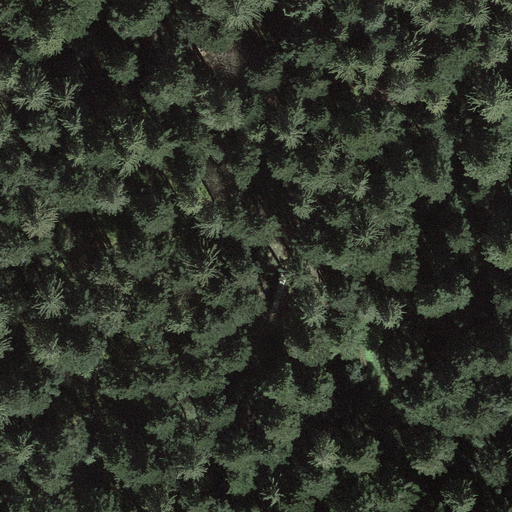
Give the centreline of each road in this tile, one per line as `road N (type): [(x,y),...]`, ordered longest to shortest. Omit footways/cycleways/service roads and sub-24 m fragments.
road 1 (track): [(156,511),(306,224),(411,85),(511,20)]
road 2 (track): [(411,85),(136,37),(47,0)]
